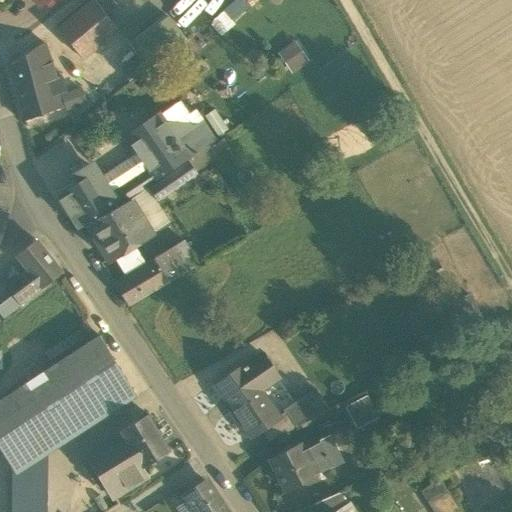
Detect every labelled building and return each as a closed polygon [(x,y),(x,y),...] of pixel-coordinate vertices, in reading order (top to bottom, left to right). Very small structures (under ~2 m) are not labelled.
[(93,0),(58,29),(83,60),(118,30),(105,14),(94,0),(93,0)] [(93,0),(94,0),(105,14),(116,5),(112,0),(93,0)] [(223,9),(209,21),(220,34),(234,22),(223,9)] [(131,47),(138,56),(147,68),(148,68),(185,38),(169,17),(131,47)] [(291,72),(309,61),(295,38),(276,50),(291,72)] [(44,43),(15,61),(25,88),(55,78),(44,43)] [(129,81),(147,68),(138,56),(121,70),(129,81)] [(63,108),(59,98),(58,94),(63,93),(66,92),(61,76),(55,78),(25,88),(15,61),(7,66),(7,69),(22,122),(63,108)] [(159,116),(143,127),(134,133),(140,141),(133,146),(138,153),(149,169),(148,170),(156,182),(156,183),(188,161),(209,147),(195,126),(175,140),(162,120),(159,116)] [(195,126),(209,147),(216,141),(202,120),(198,123),(162,120),(175,140),(195,126)] [(127,137),(133,146),(140,141),(134,133),(127,137)] [(216,156),(209,147),(188,161),(188,162),(194,171),(216,156)] [(101,177),(111,194),(148,170),(149,169),(138,153),(101,177)] [(149,189),(156,200),(195,172),(194,171),(188,162),(149,189)] [(76,175),(81,183),(98,173),(93,164),(76,175)] [(111,194),(119,207),(125,203),(130,200),(156,182),(148,170),(111,194)] [(197,174),(195,172),(156,200),(156,201),(197,174)] [(79,229),(89,223),(119,207),(111,194),(101,177),(98,173),(81,183),(58,197),(79,229)] [(125,203),(119,207),(89,223),(99,241),(97,244),(101,249),(105,249),(106,249),(112,257),(118,254),(137,242),(152,233),(130,200),(125,203)] [(169,249),(185,273),(202,262),(188,238),(169,249)] [(15,257),(26,271),(41,289),(62,274),(35,241),(15,257)] [(118,254),(129,273),(149,261),(137,242),(118,254)] [(149,261),(129,273),(144,296),(185,273),(169,249),(149,261)] [(20,306),(41,289),(26,271),(5,286),(20,306)] [(128,306),(144,296),(129,273),(113,282),(128,306)] [(0,400),(0,450),(10,466),(12,465),(36,449),(64,431),(104,404),(109,413),(135,396),(110,354),(99,336),(0,400)] [(230,408),(250,437),(260,430),(275,420),(274,419),(253,388),(274,373),(261,354),(217,384),(233,406),(230,408)] [(260,430),(268,442),(295,428),(326,411),(312,390),(282,411),(284,413),(274,419),(275,420),(260,430)] [(345,408),(357,430),(379,419),(368,396),(345,408)] [(125,441),(141,468),(142,467),(169,451),(147,415),(120,432),(125,441)] [(91,462),(112,497),(147,476),(142,467),(141,468),(125,441),(91,462)] [(271,461),(285,490),(332,466),(320,443),(302,452),(300,447),(271,461)] [(12,511),(36,511),(36,449),(12,465),(12,511)] [(420,492),(427,503),(446,490),(439,480),(420,492)] [(195,511),(225,511),(206,483),(185,497),(195,511)] [(434,511),(452,500),(446,490),(427,503),(433,511),(434,511)] [(296,511),(331,511),(323,500),(296,511)] [(456,511),(459,510),(452,500),(434,511),(456,511)]
